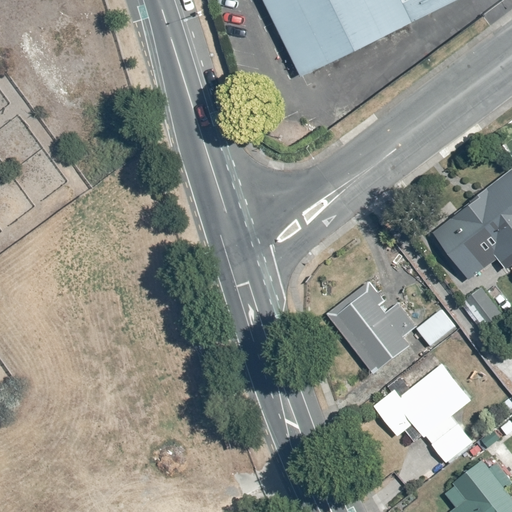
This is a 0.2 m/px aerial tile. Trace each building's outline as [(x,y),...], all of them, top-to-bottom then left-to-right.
[(257,0),(296,77),(449,0),(257,0)] [(511,169),(510,167),(429,234),(467,280),(481,268),(491,280),(511,262),(511,169)] [(508,312),(487,282),(469,294),(490,324),(508,312)] [(384,312),(366,287),(327,317),(371,374),(410,344),(402,334),(412,326),(395,303),(384,312)] [(455,326),(441,308),(415,329),(429,346),(455,326)] [(472,443),(451,415),(469,401),(440,362),(408,387),(400,377),(368,401),(394,436),(402,430),(411,442),(423,434),(424,436),(445,463),(472,443)] [(511,456),(511,451),(503,440),(490,450),(502,465),(511,456)] [(511,511),(511,502),(478,459),(442,488),(456,505),(447,511),(511,511)]
